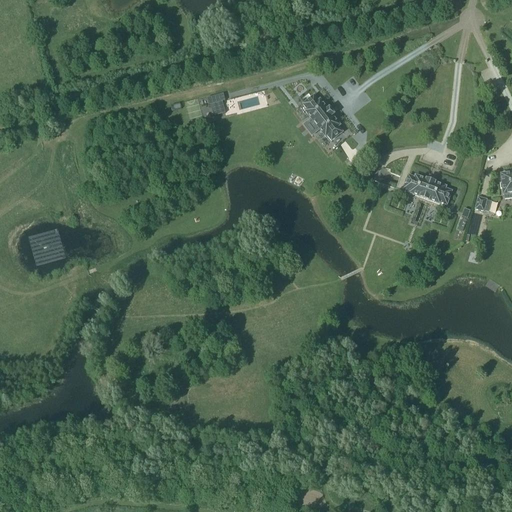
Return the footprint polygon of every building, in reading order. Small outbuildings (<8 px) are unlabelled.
[(223,95),(206,100),(208,106),(210,106),(222,103),(224,102),(223,95)] [(314,98),(303,106),(307,112),(305,113),(312,122),(310,124),(316,131),(318,129),(325,138),(327,137),(331,142),(342,134),(338,129),(339,127),(332,118),(334,116),(329,110),(327,111),(320,102),(318,103),(314,98)] [(225,114),(222,103),(210,106),(213,118),(225,114)] [(347,159),(356,152),(351,145),(348,148),(340,138),(334,144),(347,159)] [(289,183),(293,174),(287,171),(282,180),(289,183)] [(504,200),(511,199),(511,174),(501,176),(503,196),(504,196),(504,200)] [(289,184),(295,186),(299,177),(294,175),(289,184)] [(405,185),(403,191),(409,193),(409,195),(439,206),(440,204),(446,206),(451,193),(445,191),(445,189),(415,178),(414,180),(408,177),(405,185)] [(486,201),(477,199),(475,211),(483,213),(486,201)] [(470,212),(464,210),(461,218),(467,220),(470,212)]
